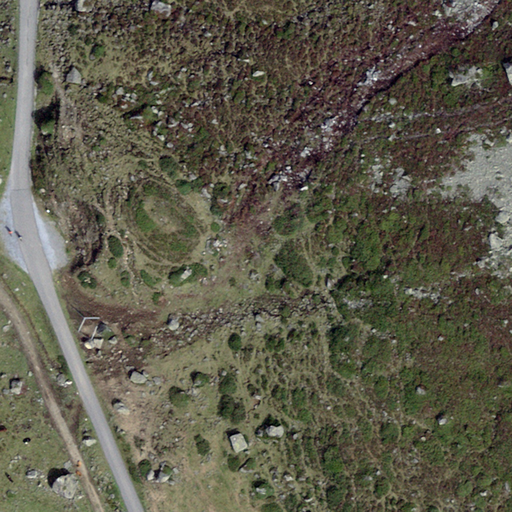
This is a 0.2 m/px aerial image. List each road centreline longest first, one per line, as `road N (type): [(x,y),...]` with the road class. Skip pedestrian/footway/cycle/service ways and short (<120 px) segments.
road 1 (tertiary): [(30,0),(23,227),(139,511)]
road 2 (track): [(0,292),(22,323),(98,511)]
